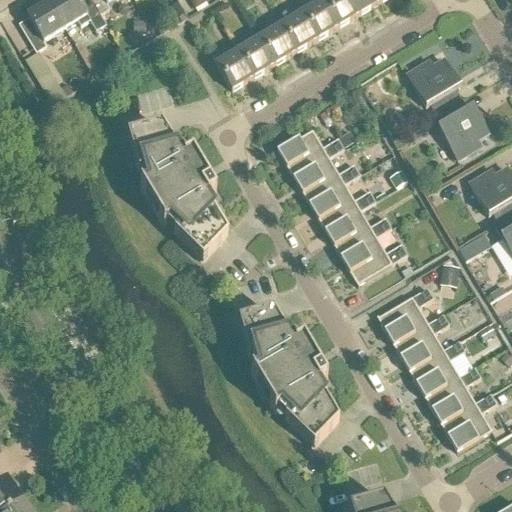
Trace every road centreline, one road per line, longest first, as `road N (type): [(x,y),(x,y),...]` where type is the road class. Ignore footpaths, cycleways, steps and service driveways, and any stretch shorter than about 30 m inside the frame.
road 1 (residential): [(444,510),(226,140),(461,0)]
road 2 (secondary): [(152,511),(21,298)]
road 3 (residential): [(79,511),(0,379)]
